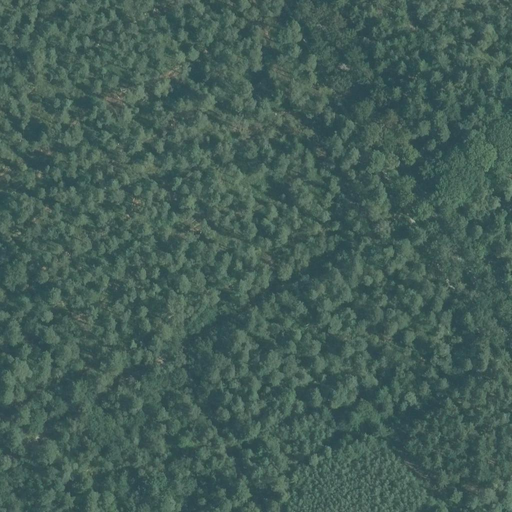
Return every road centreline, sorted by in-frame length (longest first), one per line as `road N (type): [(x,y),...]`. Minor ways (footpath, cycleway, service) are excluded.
road 1 (track): [(511,349),(300,0)]
road 2 (track): [(177,352),(511,144)]
road 3 (track): [(0,461),(177,352)]
road 4 (track): [(261,511),(177,352)]
